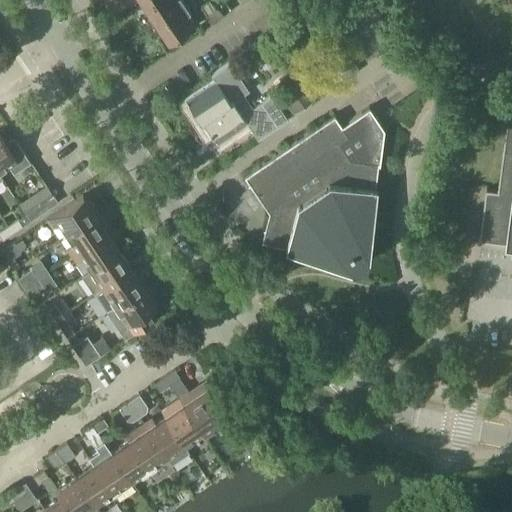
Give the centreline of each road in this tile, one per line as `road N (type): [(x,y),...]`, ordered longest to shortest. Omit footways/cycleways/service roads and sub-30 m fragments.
road 1 (residential): [(63,37),(243,312)]
road 2 (residential): [(243,312),(352,397),(448,429),(511,438)]
road 3 (residential): [(0,484),(34,461),(40,445),(243,312)]
road 4 (residential): [(0,390),(52,357),(11,288),(0,296)]
